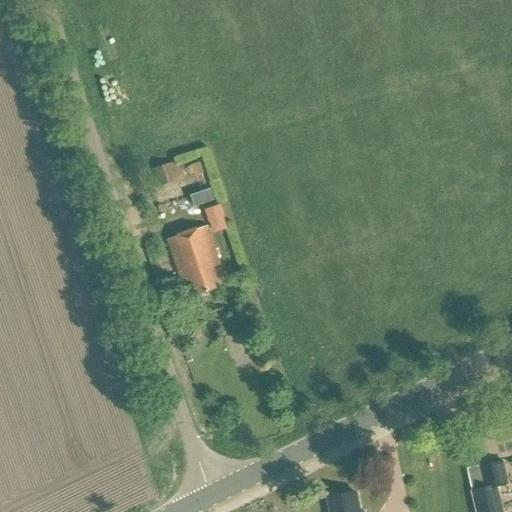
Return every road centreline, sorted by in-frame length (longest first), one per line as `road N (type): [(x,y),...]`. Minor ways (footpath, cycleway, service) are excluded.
road 1 (unclassified): [(209,493),(47,0)]
road 2 (tertiary): [(209,493),(511,345)]
